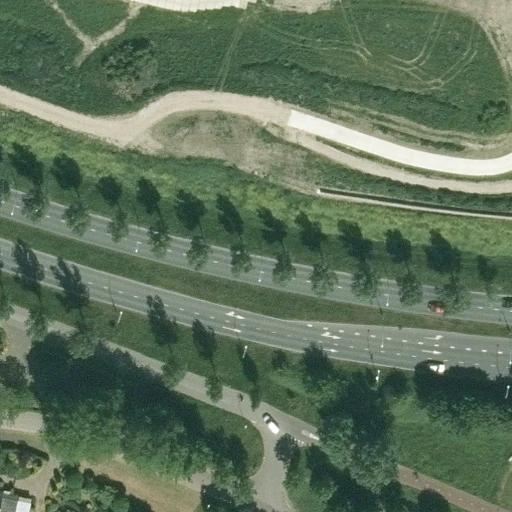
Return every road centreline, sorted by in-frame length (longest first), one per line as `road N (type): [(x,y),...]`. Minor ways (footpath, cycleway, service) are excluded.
road 1 (primary): [(0,254),(272,331),(511,365)]
road 2 (primary): [(511,310),(252,269),(0,200)]
road 3 (residential): [(0,309),(286,425),(252,510)]
road 4 (residential): [(0,420),(97,437),(252,510)]
